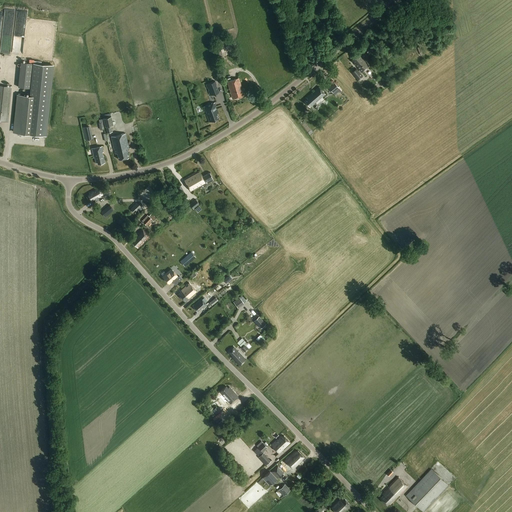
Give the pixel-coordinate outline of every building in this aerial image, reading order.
[(368,53),(373,49),(369,45),(365,49),(368,53)] [(215,50),(219,62),(219,65),(225,64),(224,61),(222,55),(223,55),(223,53),(231,51),(230,46),(215,50)] [(358,54),(352,59),(355,62),(354,63),(362,72),(369,66),(363,59),(363,60),(358,54)] [(31,88),(33,63),(29,63),(21,62),(18,87),(31,88)] [(33,63),(31,88),(30,96),(18,95),(15,132),(33,133),(46,135),(52,65),(34,63),(33,63)] [(357,69),(352,73),(358,80),(363,76),(357,69)] [(244,95),(239,78),(227,82),(232,99),(244,95)] [(215,81),(207,84),(212,95),(219,92),(217,87),(216,87),(215,85),(216,84),(215,81)] [(333,92),(337,89),(333,84),(329,88),(333,92)] [(0,121),(8,122),(12,87),(0,85),(0,121)] [(326,94),(319,87),(314,91),(315,92),(313,94),(312,93),(307,97),(308,98),(305,101),(310,107),(316,102),(322,96),(322,97),(326,94)] [(217,113),(218,113),(217,109),(216,109),(215,107),(216,107),(214,103),(210,104),(210,105),(208,106),(208,105),(204,107),(205,111),(206,110),(207,114),(207,115),(209,122),(219,119),(217,113)] [(110,113),(103,115),(107,134),(113,132),(111,126),(113,126),(110,113)] [(90,126),(82,128),(85,141),(93,139),(90,126)] [(129,149),(125,134),(111,137),(115,154),(117,154),(118,160),(129,157),(127,151),(129,149)] [(103,152),(102,146),(92,149),(94,158),(94,157),(95,163),(97,163),(97,165),(105,163),(103,156),(102,153),(103,152)] [(202,177),(199,171),(184,180),(190,192),(205,184),(205,182),(212,178),(209,173),(202,177)] [(101,191),(99,187),(95,190),(96,191),(93,193),(92,191),(89,193),(90,195),(88,196),(91,202),(103,195),(103,194),(105,193),(103,190),(101,191)] [(189,204),(192,208),(199,203),(196,199),(189,204)] [(112,208),(108,204),(100,212),(104,216),(112,208)] [(157,218),(154,216),(152,213),(150,216),(148,215),(142,220),(144,221),(143,222),(147,225),(153,219),(155,221),(157,218)] [(149,236),(142,229),(138,233),(139,235),(137,237),(136,235),(132,239),(133,240),(132,242),(137,248),(141,244),(142,245),(144,243),(143,242),(149,236)] [(191,252),(184,258),(189,264),(196,257),(191,252)] [(176,285),(182,279),(180,276),(179,277),(178,276),(172,269),(164,277),(169,283),(172,280),(176,285)] [(196,292),(188,283),(179,291),(181,292),(178,294),(185,302),(196,292)] [(242,295),(233,302),(238,308),(244,303),(246,301),(242,295)] [(215,297),(207,305),(209,308),(218,301),(215,297)] [(204,298),(202,300),(201,299),(198,301),(198,302),(193,306),(197,312),(202,308),(202,309),(206,305),(205,303),(207,301),(204,298)] [(259,316),(254,321),(261,329),(266,324),(259,316)] [(237,343),(238,344),(240,347),(240,348),(245,352),(251,347),(247,343),(245,345),(244,344),(246,342),(242,338),(237,343)] [(240,366),(246,360),(234,347),(228,352),(234,358),(233,358),(240,366)] [(227,389),(226,387),(219,392),(222,396),(220,398),(225,404),(228,402),(230,405),(238,397),(229,387),(227,389)] [(290,442),(284,436),(282,437),(281,436),(271,445),(279,453),(290,442)] [(263,442),(258,447),(263,452),(268,448),(263,442)] [(305,459),(297,451),(296,453),(295,452),(285,461),(293,469),(303,460),(303,461),(305,459)] [(263,453),(259,457),(267,465),(271,461),(263,453)] [(272,471),(271,473),(276,479),(277,479),(278,478),(284,473),(277,466),(272,471)] [(422,511),(423,511),(449,486),(431,469),(406,496),(422,511)] [(269,472),(262,479),(269,486),(276,479),(271,473),(270,471),(269,472)] [(323,477),(320,474),(316,479),(321,485),(323,483),(328,488),(332,484),(327,479),(326,480),(325,478),(325,477),(324,476),(323,477)] [(408,487),(397,477),(388,487),(388,488),(382,494),(383,495),(380,499),(387,505),(388,504),(390,505),(399,495),(400,496),(408,487)] [(284,496),(290,490),(285,485),(278,490),(284,496)] [(350,504),(342,497),(331,507),(335,511),(344,511),(347,510),(346,510),(347,509),(350,507),(348,506),(350,504)]
